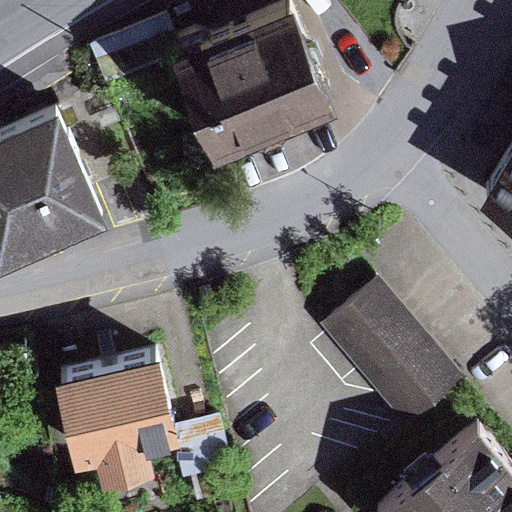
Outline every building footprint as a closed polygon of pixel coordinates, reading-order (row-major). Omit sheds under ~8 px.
[(248,0),(176,30),(179,38),(220,134),(258,118),(269,118),(282,112),(285,107),(337,85),(301,0),(248,0)] [(165,5),(90,37),(105,71),(179,38),(176,30),(165,5)] [(0,241),(108,193),(59,85),(0,111),(0,241)] [(511,132),(488,173),(511,186),(511,132)] [(396,278),(335,328),(405,412),(466,362),(396,278)] [(160,332),(58,357),(78,440),(95,436),(101,461),(155,447),(150,424),(181,416),(160,332)] [(219,406),(185,414),(197,460),(230,452),(219,406)] [(511,511),(511,449),(478,409),(372,499),(383,511),(511,511)] [(197,460),(156,471),(163,496),(204,484),(197,460)]
